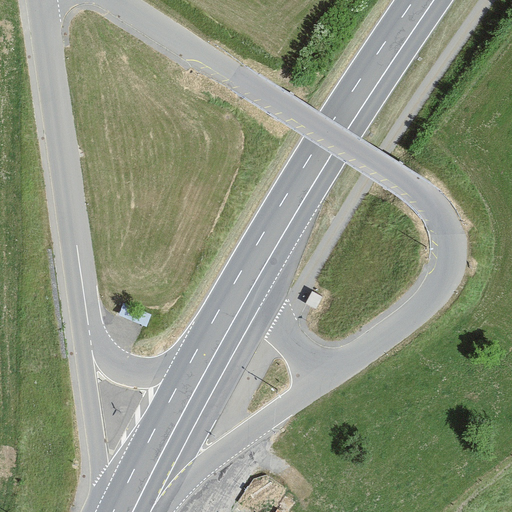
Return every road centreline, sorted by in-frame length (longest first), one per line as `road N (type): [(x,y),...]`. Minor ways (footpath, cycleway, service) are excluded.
road 1 (tertiary): [(114,0),(409,184),(442,218),(450,249),(435,294),(323,379)]
road 2 (track): [(487,0),(281,326)]
road 3 (tertiary): [(41,0),(91,349)]
road 4 (primary): [(424,0),(245,280)]
road 5 (tertiary): [(161,511),(197,472),(323,379)]
road 6 (primary): [(200,363),(123,511)]
road 7 (tertiary): [(91,349),(105,511)]
road 8 (tertiary): [(323,379),(245,280)]
